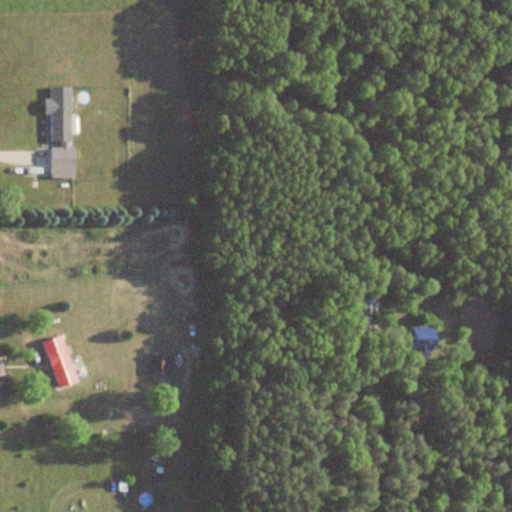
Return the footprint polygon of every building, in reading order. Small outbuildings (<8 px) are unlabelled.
[(69,87),(47,87),(47,99),(43,99),(43,114),(47,114),(47,145),(48,145),(48,177),(73,177),(73,147),(69,147),(69,87)] [(371,329),(371,300),(344,300),(344,329),(371,329)] [(75,383),(61,336),(41,342),(55,389),(75,383)] [(434,360),(434,339),(405,339),(405,360),(434,360)] [(151,374),(170,374),(170,356),(151,356),(151,374)]
